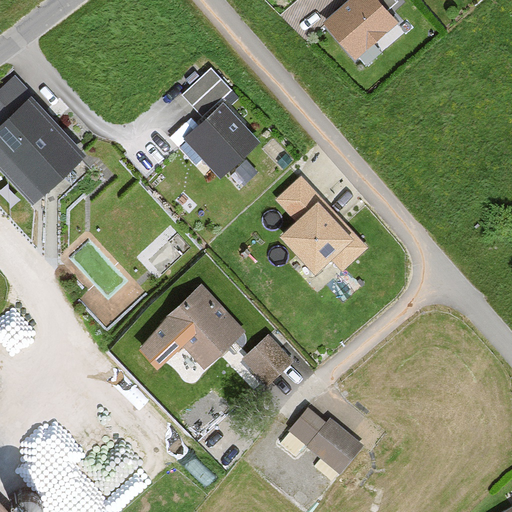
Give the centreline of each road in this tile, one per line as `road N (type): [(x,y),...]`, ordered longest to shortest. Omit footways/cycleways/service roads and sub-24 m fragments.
road 1 (residential): [(208,0),(511,347)]
road 2 (unknown): [(440,272),(306,396),(292,394),(282,379)]
